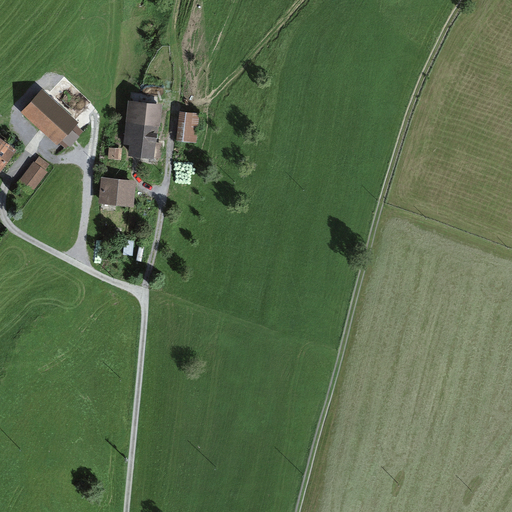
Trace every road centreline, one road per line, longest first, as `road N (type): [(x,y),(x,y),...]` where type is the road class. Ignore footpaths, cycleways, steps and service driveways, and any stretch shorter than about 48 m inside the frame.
road 1 (track): [(462,0),(410,105),(297,511)]
road 2 (track): [(172,120),(298,0)]
road 3 (track): [(237,0),(180,112)]
road 4 (track): [(177,0),(172,120)]
